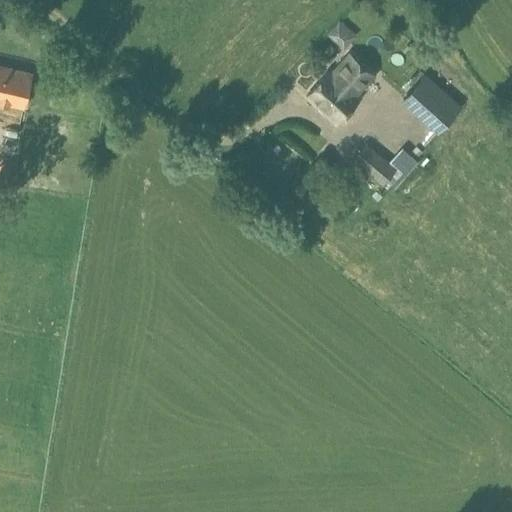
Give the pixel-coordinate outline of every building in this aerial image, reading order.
[(356,35),(338,19),(326,33),(343,49),(356,35)] [(336,123),(359,97),(356,94),(373,75),(349,54),(332,73),(330,71),(307,97),(336,123)] [(0,103),(25,109),(34,72),(0,64),(0,103)] [(439,130),(461,106),(425,74),(403,98),(439,130)] [(383,184),(397,168),(367,143),(352,159),(383,184)]
